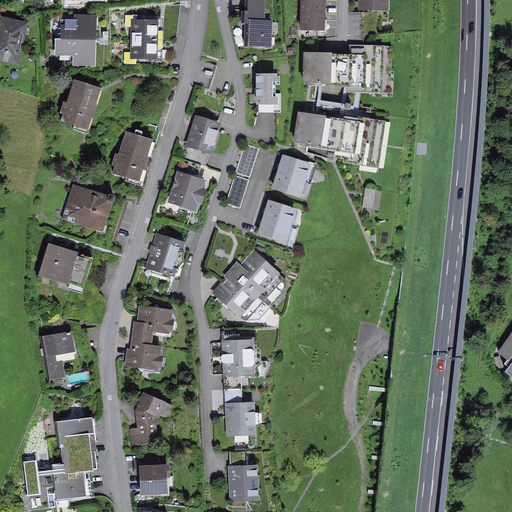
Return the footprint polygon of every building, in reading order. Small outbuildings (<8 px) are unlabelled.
[(264,0),(248,0),(247,39),(271,40),(273,12),(264,11),(264,0)] [(304,0),(304,31),(329,32),(329,0),(304,0)] [(392,0),(361,0),(361,10),(392,11),(392,0)] [(138,52),(163,52),(164,10),(139,9),(138,52)] [(60,22),(60,37),(94,39),(94,18),(75,17),(75,22),(60,22)] [(0,18),(0,58),(16,62),(25,24),(0,18)] [(92,63),(94,39),(60,37),(59,53),(76,54),(76,62),(92,63)] [(307,45),(306,75),(349,77),(349,85),(391,87),(393,40),(365,39),(364,48),(307,45)] [(275,74),(258,75),(258,111),(280,111),(280,94),(275,94),(275,74)] [(87,126),(97,88),(76,82),(69,106),(65,104),(61,119),(87,126)] [(300,109),(296,139),(339,145),(338,153),(379,159),(386,113),(358,109),(356,118),(300,109)] [(220,118),(196,110),(186,139),(210,147),(220,118)] [(141,176),(154,136),(128,128),(116,168),(141,176)] [(229,206),(242,210),(258,151),(244,147),(229,206)] [(285,158),(280,173),(304,180),(309,166),(285,158)] [(206,174),(179,164),(169,194),(196,203),(206,174)] [(280,173),(275,187),(299,195),(304,180),(280,173)] [(111,200),(76,188),(66,218),(101,229),(111,200)] [(364,211),(380,212),(382,193),(365,191),(364,211)] [(270,202),(265,218),(290,225),(295,210),(270,202)] [(265,218),(261,234),(285,241),(290,225),(265,218)] [(185,234),(158,227),(149,258),(176,266),(185,234)] [(215,286),(240,308),(278,265),(254,243),(215,286)] [(70,254),(50,247),(42,274),(62,280),(70,254)] [(91,260),(70,254),(62,280),(82,287),(91,260)] [(135,323),(134,335),(151,337),(152,330),(168,332),(171,312),(140,308),(138,323),(135,323)] [(256,331),(227,332),(229,366),(258,365),(256,331)] [(44,338),(52,379),(64,377),(62,364),(56,365),(54,355),(74,351),(71,333),(44,338)] [(511,334),(499,352),(510,360),(507,365),(511,368),(508,372),(511,374),(511,334)] [(151,337),(134,335),(132,350),(129,350),(127,365),(157,368),(160,347),(150,346),(151,337)] [(146,385),(138,401),(140,420),(135,420),(136,435),(160,433),(158,409),(165,394),(146,385)] [(253,395),(228,396),(229,427),(255,426),(253,395)] [(91,411),(58,414),(63,457),(32,460),(35,488),(58,485),(59,493),(94,489),(91,459),(96,458),(91,411)] [(257,457),(230,458),(232,493),(259,492),(257,457)] [(169,492),(168,466),(141,467),(142,494),(169,492)]
